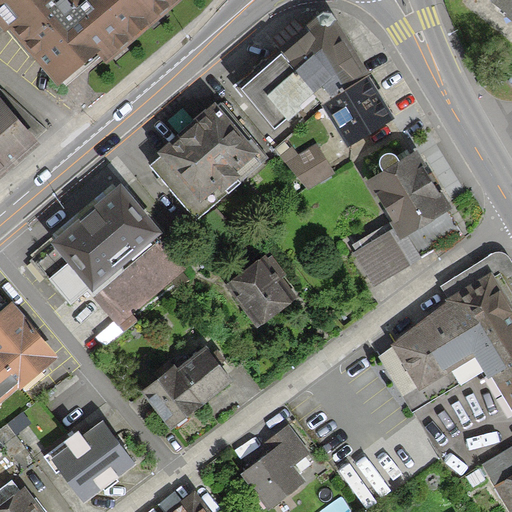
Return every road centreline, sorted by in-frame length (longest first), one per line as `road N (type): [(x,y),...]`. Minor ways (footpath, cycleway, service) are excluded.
road 1 (residential): [(511,224),(429,277),(178,474)]
road 2 (primary): [(253,0),(0,215)]
road 3 (residential): [(178,474),(0,254)]
road 4 (primary): [(399,0),(511,202)]
